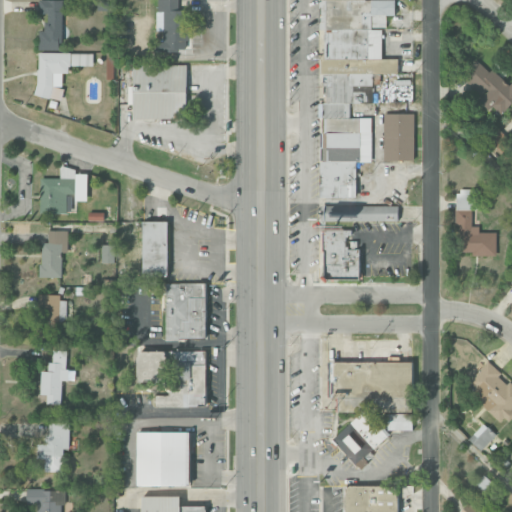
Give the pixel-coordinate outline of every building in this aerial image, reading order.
[(320,0),(320,198),(357,198),(357,162),(371,162),(371,117),(350,117),(350,103),(373,103),(373,74),(398,74),(398,59),(382,59),(382,36),(371,36),(371,15),(396,15),(396,0),(320,0)] [(39,50),(61,50),(62,11),(56,11),(56,7),(46,7),(46,31),(39,31),(39,50)] [(189,11),(165,10),(164,39),(156,39),(155,50),(188,52),(189,11)] [(93,54),(38,52),(37,97),(51,97),(51,86),(62,86),(63,73),(68,73),(69,65),(92,66),(93,54)] [(511,105),(511,82),(509,86),(492,69),(489,72),(477,61),(463,75),(484,97),(479,101),(489,111),(492,108),(500,116),(511,105)] [(187,117),(186,64),(133,65),(133,86),(129,86),(129,104),(133,104),(133,118),(187,117)] [(61,101),(65,89),(54,86),(51,98),(61,101)] [(414,161),(414,114),(384,113),(384,160),(414,161)] [(510,140),(498,129),(488,140),(499,151),(510,140)] [(41,178),(40,213),(71,213),(72,195),(76,195),(76,201),(87,201),(88,174),(75,174),(75,167),(60,167),(60,178),(41,178)] [(496,256),(496,233),(479,233),(479,227),(472,227),(472,189),(457,189),(457,252),(471,252),(471,256),(496,256)] [(399,206),(322,206),(322,221),(398,222),(399,206)] [(143,276),(168,276),(168,221),(142,221),(143,276)] [(360,280),(360,249),(346,249),(346,229),(324,228),(323,280),(360,280)] [(62,277),(62,253),(68,253),(68,231),(49,231),(49,243),(41,243),(41,277),(62,277)] [(114,263),(115,245),(103,245),(102,263),(114,263)] [(207,283),(165,283),(165,340),(207,340),(207,283)] [(155,407),(207,407),(207,350),(136,350),(136,382),(173,382),(173,394),(155,394),(155,407)] [(41,394),(47,394),(47,404),(61,404),(62,379),(67,379),(67,354),(53,353),(53,363),(49,363),(48,372),(41,372),(41,394)] [(505,422),(511,414),(511,410),(511,409),(511,385),(500,375),(502,374),(488,361),(465,386),(505,422)] [(412,430),(412,414),(388,414),(389,431),(412,430)] [(63,471),(63,449),(69,449),(69,423),(49,423),(49,437),(45,436),(44,444),(37,444),(37,459),(45,459),(45,471),(63,471)] [(481,451),(496,435),(484,423),(469,439),(481,451)] [(190,486),(190,431),(137,431),(137,486),(190,486)] [(344,511),(398,511),(398,485),(344,485),(344,511)] [(37,511),(62,511),(62,489),(26,490),(26,505),(37,505),(37,511)] [(207,511),(207,505),(180,505),(180,495),(141,495),(141,511),(207,511)] [(478,511),(469,503),(460,511),(478,511)]
